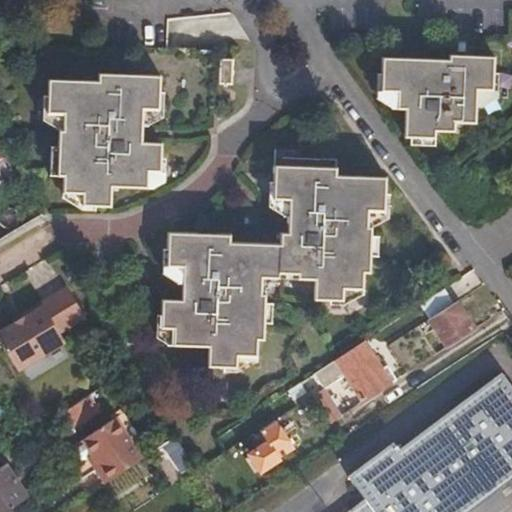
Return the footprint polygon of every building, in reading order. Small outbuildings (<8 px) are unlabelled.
[(496,91),(497,74),(498,57),(452,55),(451,60),(434,59),(433,69),(422,68),(422,59),(385,57),(384,74),(384,91),(400,92),(400,110),(407,110),(407,137),(415,137),(438,137),(438,133),(458,133),(459,125),(478,125),(479,103),(479,90),(496,91)] [(215,84),(232,85),(234,58),(216,57),(215,84)] [(433,69),(434,59),(422,59),(422,68),(433,69)] [(159,111),(159,95),(160,77),(99,73),(98,80),(48,78),(47,94),(46,112),(62,113),(61,130),(57,130),(56,147),(55,176),(62,177),(61,190),(61,194),(82,196),(81,206),(110,208),(111,189),(146,190),(147,172),(158,174),(159,169),(159,160),(160,145),(141,143),(133,143),(134,127),(142,127),(143,111),(159,111)] [(384,91),(384,74),(379,74),(379,97),(394,109),(400,110),(400,92),(384,91)] [(503,74),(497,74),(496,91),(479,90),(479,103),(484,103),(502,93),(503,74)] [(46,112),(47,94),(41,93),(39,119),(57,130),(61,130),(62,113),(46,112)] [(164,95),(159,95),(159,111),(143,111),(142,127),(146,127),(163,119),(164,95)] [(141,143),(142,127),(134,127),(133,143),(141,143)] [(438,137),(415,137),(414,142),(445,143),(458,137),(458,133),(438,133),(438,137)] [(55,176),(56,147),(52,146),(50,183),(61,190),(62,177),(55,176)] [(0,173),(4,180),(15,173),(5,156),(0,159),(0,173)] [(386,206),(387,196),(388,178),(339,175),(340,167),(277,164),(276,181),(275,199),(292,200),(290,217),(299,218),(298,233),(289,233),(281,232),(280,246),(229,243),(230,236),(167,233),(166,252),(165,267),(183,268),(181,285),(191,286),(190,302),(180,302),(161,302),(161,315),(160,329),(172,330),(172,347),(207,349),(207,367),(221,367),(236,368),(236,359),(256,359),(256,355),(257,343),(262,343),(264,313),(266,297),(261,297),(262,279),(277,280),(278,270),(296,270),(295,281),(315,282),(314,299),(330,300),(343,301),(344,291),(364,292),(364,289),(364,275),(370,274),(372,246),(374,228),(370,228),(371,212),(386,213),(386,206)] [(164,169),(159,169),(158,174),(147,172),(146,190),(153,191),(163,184),(164,169)] [(275,199),(276,181),(271,180),(269,205),(287,217),(290,217),(292,200),(275,199)] [(392,206),(386,206),(386,213),(371,212),(370,228),(374,228),(390,220),(392,206)] [(299,218),(290,217),(289,233),(298,233),(299,218)] [(378,247),(372,246),(370,274),(364,275),(364,289),(375,283),(378,247)] [(165,267),(166,252),(162,252),(160,273),(179,285),(181,285),(183,268),(165,267)] [(277,280),(295,281),(296,270),(278,270),(277,280)] [(181,285),(180,302),(190,302),(191,286),(181,285)] [(0,335),(69,292),(67,288),(22,316),(23,319),(13,325),(0,333),(0,335)] [(443,289),(419,304),(425,314),(449,299),(443,289)] [(363,297),(364,292),(344,291),(343,301),(330,300),(330,304),(346,306),(363,297)] [(85,318),(69,292),(0,335),(0,344),(17,372),(65,343),(59,334),(85,318)] [(448,347),(475,329),(458,301),(431,319),(448,347)] [(270,313),(264,313),(262,343),(257,343),(256,355),(267,350),(270,313)] [(166,346),(172,347),(172,330),(160,329),(161,315),(156,315),(155,338),(166,346)] [(23,319),(22,316),(12,322),(13,325),(23,319)] [(357,366),(345,374),(363,402),(389,385),(380,371),(371,357),(361,342),(348,351),(357,366)] [(335,360),(313,374),(322,388),(323,388),(345,374),(357,366),(348,351),(335,360)] [(255,364),(256,359),(236,359),(236,368),(221,367),(221,373),(236,373),(255,364)] [(380,371),(389,385),(394,381),(385,368),(380,371)] [(464,511),(508,480),(511,484),(511,386),(502,372),(397,448),(391,439),(344,470),(359,492),(331,511),(464,511)] [(341,416),(322,388),(310,396),(329,423),(341,416)] [(86,398),(63,413),(74,426),(96,412),(86,398)] [(94,468),(104,483),(140,459),(111,418),(72,446),(82,459),(90,454),(98,464),(94,468)] [(274,420),(259,429),(277,457),(293,447),(274,420)] [(90,454),(82,459),(89,470),(94,468),(98,464),(90,454)] [(0,511),(4,511),(27,498),(5,464),(0,467),(0,511)]
